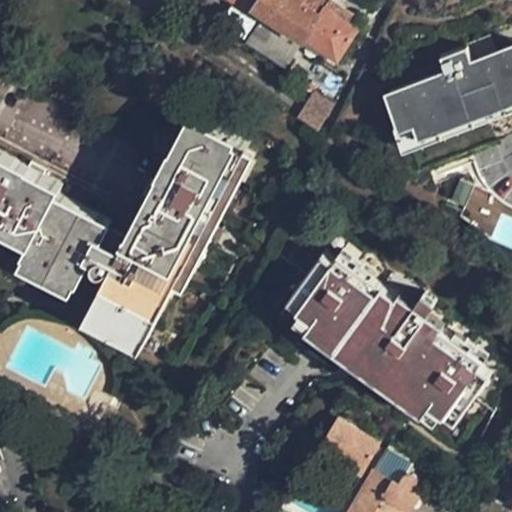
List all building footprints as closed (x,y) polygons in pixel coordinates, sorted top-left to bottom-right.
[(303,0),(230,0),(257,17),(263,8),(343,60),(362,29),(327,7),(324,13),(303,0)] [(511,42),(377,91),(407,152),(511,116),(511,42)] [(314,83),(297,109),(322,125),(339,99),(314,83)] [(145,191),(114,249),(109,259),(89,249),(95,239),(97,232),(46,204),(49,198),(0,171),(0,244),(25,257),(16,281),(79,315),(76,322),(134,352),(237,156),(180,126),(145,191)] [(487,356),(438,319),(449,305),(436,297),(425,309),(342,250),(300,307),(445,412),(487,356)] [(325,444),(334,451),(366,468),(383,441),(340,417),(325,444)] [(368,477),(372,472),(366,468),(334,451),(332,457),(368,477)] [(375,467),(372,472),(368,477),(347,511),(410,511),(421,494),(413,488),(414,481),(411,475),(406,472),(400,472),(392,478),(375,467)]
